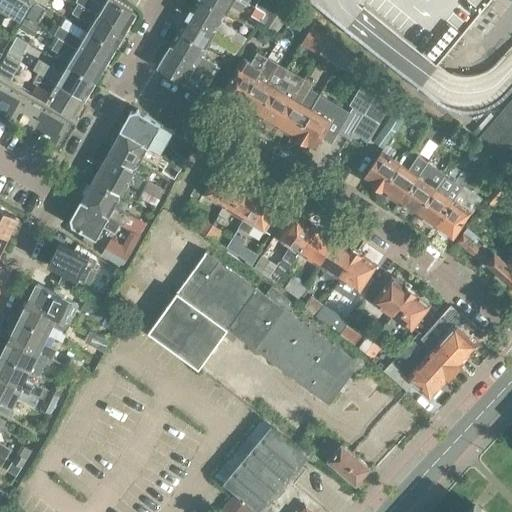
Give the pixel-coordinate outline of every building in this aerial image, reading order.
[(0,0),(0,11),(18,22),(30,0),(0,0)] [(78,2),(124,30),(134,13),(111,0),(100,0),(99,2),(94,0),(75,0),(74,1),(77,3),(78,2)] [(206,0),(197,0),(189,14),(241,45),(246,39),(220,23),(227,12),(206,0)] [(249,3),(243,0),(206,0),(227,12),(232,4),(242,10),(245,6),(247,7),(249,3)] [(274,0),(258,0),(254,6),(265,13),(273,2),(274,0)] [(265,13),(259,22),(276,34),(294,7),(283,0),(274,0),(273,2),(265,13)] [(312,0),(427,95),(436,84),(427,77),(490,0),(312,0)] [(85,30),(114,47),(124,30),(78,2),(71,12),(89,23),(85,30)] [(254,6),(249,15),(259,22),(265,13),(254,6)] [(289,24),(301,31),(308,19),(296,12),(289,24)] [(241,45),(189,14),(179,31),(206,48),(210,41),(234,55),(241,45)] [(23,16),(17,27),(33,36),(39,26),(23,16)] [(58,37),(103,64),(114,47),(85,30),(81,38),(58,25),(54,22),(48,31),(58,37)] [(311,28),(302,42),(320,53),(329,39),(311,28)] [(169,49),(214,76),(218,71),(215,70),(218,65),(202,55),(206,48),(179,31),(169,49)] [(15,35),(7,48),(21,56),(29,44),(15,35)] [(68,58),(65,65),(93,82),(103,64),(58,37),(51,48),(68,58)] [(332,63),(339,52),(327,43),(320,55),(332,63)] [(205,75),(212,80),(214,76),(169,49),(158,66),(186,83),(191,74),(201,80),(205,75)] [(238,104),(241,105),(246,96),(245,95),(249,86),(251,87),(267,59),(257,53),(246,69),(239,65),(223,92),(226,94),(227,96),(234,101),(235,99),(240,102),(238,104)] [(363,53),(359,58),(373,68),(376,63),(363,53)] [(0,64),(0,74),(9,80),(19,62),(6,54),(0,64)] [(83,99),(93,82),(65,65),(61,72),(37,59),(32,69),(38,73),(83,99)] [(245,95),(246,96),(241,105),(243,106),(244,104),(250,108),(250,110),(255,113),(258,113),(260,114),(286,70),(267,59),(251,87),(249,86),(245,95)] [(275,125),(277,126),(283,117),(281,116),(286,107),(288,108),(304,81),(286,70),(260,114),(262,116),(263,118),(268,121),(271,120),(276,124),(275,125)] [(48,93),(44,100),(72,117),(83,99),(38,73),(31,83),(48,93)] [(205,75),(201,80),(209,85),(212,80),(205,75)] [(382,85),(369,76),(352,105),(365,113),(372,101),(382,85)] [(297,136),(312,109),(301,102),(311,85),(304,81),(288,108),(286,107),(281,116),(283,117),(277,126),(279,128),(280,126),(286,129),(287,132),(292,135),(295,134),(297,136)] [(372,101),(365,113),(381,123),(382,122),(397,96),(383,82),(382,85),(372,101)] [(312,109),(297,136),(299,137),(299,139),(305,142),(307,142),(317,147),(322,138),(332,143),(350,112),(320,94),(317,101),(312,109)] [(388,144),(396,131),(412,106),(402,99),(375,141),(384,147),(364,176),(374,183),(375,186),(380,189),(382,189),(385,190),(402,164),(390,156),(394,148),(388,144)] [(511,99),(479,139),(511,168),(511,99)] [(182,169),(195,144),(139,110),(138,109),(131,111),(131,112),(120,130),(121,130),(149,147),(164,155),(174,161),(173,164),(180,168),(182,169)] [(381,123),(365,113),(355,131),(358,133),(371,140),(381,123)] [(164,155),(149,147),(121,130),(111,147),(140,164),(144,156),(159,165),(164,155)] [(430,139),(421,153),(429,158),(438,145),(430,139)] [(111,147),(101,165),(145,190),(150,180),(136,172),(140,164),(111,147)] [(395,197),(400,201),(405,193),(409,195),(414,187),(412,186),(429,162),(421,157),(417,163),(415,162),(410,169),(402,164),(385,190),(387,191),(387,194),(392,197),(395,197)] [(182,169),(180,168),(173,164),(171,163),(167,160),(161,171),(176,179),(182,169)] [(405,193),(400,201),(399,202),(403,204),(404,203),(409,207),(410,209),(414,213),(417,212),(420,214),(446,174),(441,170),(429,162),(412,186),(414,187),(409,195),(405,193)] [(145,190),(101,165),(91,183),(120,199),(123,192),(138,201),(145,190)] [(224,206),(241,179),(240,178),(239,178),(219,166),(214,176),(206,172),(201,181),(209,185),(203,194),(224,206)] [(446,174),(420,214),(421,215),(422,217),(427,221),(430,221),(435,224),(434,226),(435,226),(441,217),(443,218),(448,210),(447,210),(464,185),(470,175),(463,170),(456,180),(446,174)] [(241,179),(224,206),(219,213),(228,219),(232,211),(244,218),(261,190),(241,179)] [(120,199),(91,183),(82,200),(123,224),(130,228),(140,234),(146,222),(132,215),(116,206),(120,199)] [(452,236),(455,238),(478,204),(483,198),(464,185),(447,210),(448,210),(443,218),(441,217),(435,226),(438,228),(439,227),(444,230),(444,233),(449,236),(452,236)] [(505,193),(498,186),(493,192),(500,199),(505,193)] [(261,190),(244,218),(239,227),(248,233),(253,224),(265,231),(282,204),(262,192),(262,190),(261,190)] [(500,199),(493,192),(487,199),(494,206),(500,199)] [(73,225),(85,232),(97,238),(104,226),(117,234),(123,224),(82,200),(82,199),(71,217),(71,218),(73,225)] [(0,233),(7,237),(12,228),(10,227),(15,217),(0,209),(0,233)] [(479,210),(474,217),(482,222),(486,215),(479,210)] [(302,213),(299,214),(296,213),(279,240),(289,246),(282,256),(283,257),(280,261),(279,260),(269,275),(279,283),(299,253),(317,225),(310,220),(309,221),(308,220),(308,217),(302,213)] [(199,230),(207,235),(213,224),(206,220),(199,230)] [(213,224),(207,235),(216,242),(224,232),(213,224)] [(317,225),(299,253),(320,266),(337,239),(324,231),(325,230),(317,225)] [(468,227),(459,241),(485,265),(484,266),(491,273),(492,271),(511,288),(511,287),(511,264),(507,261),(468,227)] [(124,262),(140,234),(130,228),(120,246),(109,239),(100,253),(116,263),(124,262)] [(228,246),(238,253),(247,239),(236,233),(228,246)] [(320,266),(340,279),(358,251),(350,246),(349,247),(337,239),(320,266)] [(49,264),(64,272),(59,282),(74,289),(80,278),(90,283),(96,271),(94,270),(99,262),(59,242),(49,264)] [(229,329),(234,333),(313,390),(312,391),(330,404),(360,362),(290,311),(295,303),(271,286),(266,294),(207,251),(179,291),(148,331),(199,368),(229,329)] [(358,251),(340,279),(360,292),(377,265),(364,257),(365,256),(358,251)] [(393,316),(411,289),(405,284),(404,285),(401,283),(402,280),(397,277),(394,278),(391,275),(372,301),(393,316)] [(292,277),(285,287),(299,297),(306,287),(292,277)] [(80,305),(38,283),(29,301),(71,321),(80,305)] [(418,294),(411,289),(393,316),(412,330),(431,305),(428,303),(428,300),(422,296),(420,297),(418,295),(418,294)] [(312,294),(304,306),(317,314),(325,303),(312,294)] [(116,313),(88,299),(80,313),(114,331),(118,323),(116,313)] [(61,339),(70,320),(29,301),(20,319),(49,333),(61,339)] [(325,303),(317,314),(342,332),(348,324),(351,320),(325,303)] [(20,319),(11,338),(53,359),(57,350),(44,343),(49,333),(20,319)] [(444,324),(438,319),(428,331),(463,363),(476,349),(475,341),(454,324),(447,332),(441,327),(444,324)] [(342,333),(356,344),(363,335),(348,324),(342,332),(342,333)] [(464,363),(463,363),(428,331),(420,340),(431,351),(423,360),(446,381),(447,382),(464,363)] [(105,350),(109,341),(91,332),(86,342),(104,351),(105,350)] [(368,337),(360,348),(365,352),(373,341),(368,337)] [(2,356),(31,370),(40,375),(47,362),(51,364),(53,359),(11,338),(2,356)] [(407,346),(415,352),(415,353),(420,347),(412,340),(407,346)] [(365,352),(374,358),(382,347),(373,341),(365,352)] [(407,346),(399,355),(406,362),(415,352),(407,346)] [(78,371),(82,362),(68,355),(63,364),(78,371)] [(2,356),(0,359),(0,377),(40,397),(45,387),(27,378),(31,370),(2,356)] [(446,381),(423,360),(407,378),(390,363),(384,370),(407,391),(414,384),(430,399),(446,381)] [(78,371),(63,364),(58,373),(73,380),(78,371)] [(40,397),(0,377),(0,409),(10,414),(17,399),(32,407),(37,399),(39,400),(40,397)] [(57,385),(53,383),(45,399),(56,405),(64,388),(57,385)] [(51,415),(56,405),(45,399),(40,409),(51,415)] [(247,437),(215,475),(224,482),(228,485),(236,492),(258,511),(263,511),(272,501),(281,509),(300,487),(294,482),(307,467),(302,463),(310,454),(301,448),(273,425),(264,417),(247,437)] [(0,432),(1,430),(0,429),(0,452),(7,457),(12,449),(0,441),(0,432)] [(371,468),(335,438),(322,453),(357,484),(371,468)] [(22,467),(28,459),(18,452),(12,461),(22,467)] [(22,467),(12,461),(7,468),(18,475),(22,467)] [(272,501),(263,511),(318,511),(323,507),(300,487),(281,509),(272,501)] [(0,500),(6,504),(11,495),(0,488),(0,500)]
